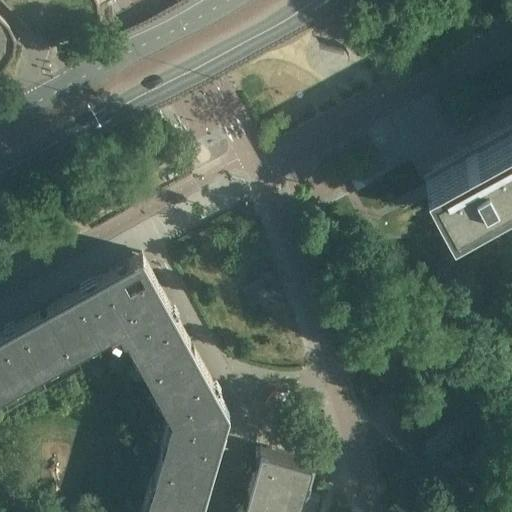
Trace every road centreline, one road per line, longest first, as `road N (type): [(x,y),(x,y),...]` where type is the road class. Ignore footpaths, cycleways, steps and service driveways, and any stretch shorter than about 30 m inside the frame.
road 1 (tertiary): [(0,180),(325,0)]
road 2 (tertiary): [(221,0),(0,122)]
